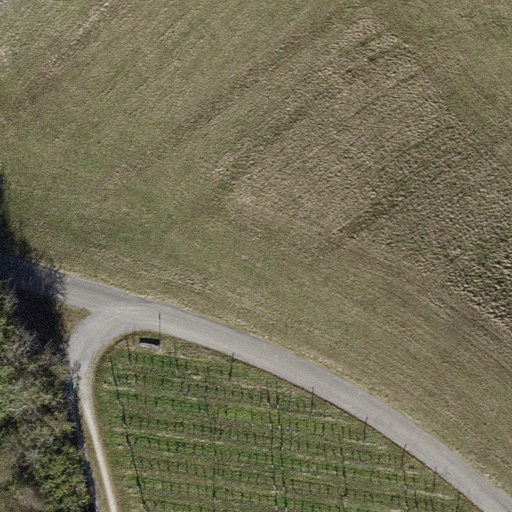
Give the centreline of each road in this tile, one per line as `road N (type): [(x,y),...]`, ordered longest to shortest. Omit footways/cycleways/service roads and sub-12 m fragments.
road 1 (track): [(510,511),(398,425),(285,363),(0,259)]
road 2 (track): [(128,305),(76,368),(115,511)]
